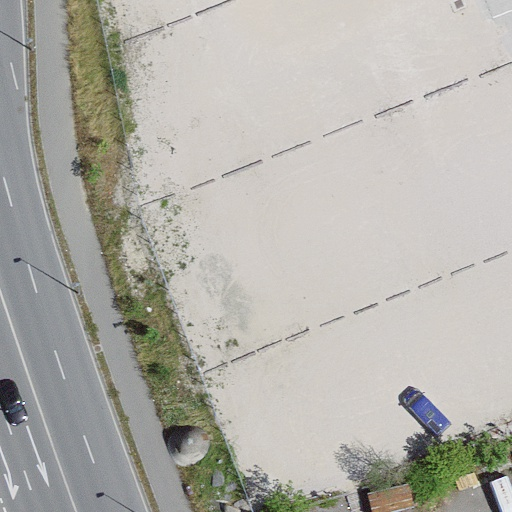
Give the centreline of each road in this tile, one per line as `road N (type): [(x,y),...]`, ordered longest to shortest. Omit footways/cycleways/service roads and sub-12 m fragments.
road 1 (secondary): [(74,511),(0,288)]
road 2 (unknown): [(307,405),(511,332)]
